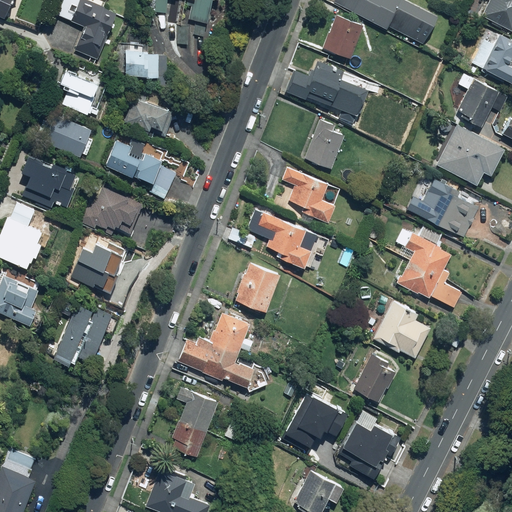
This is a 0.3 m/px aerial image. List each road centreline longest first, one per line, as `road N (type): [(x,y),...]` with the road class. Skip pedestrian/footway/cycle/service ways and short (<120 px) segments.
road 1 (residential): [(283,0),(85,511)]
road 2 (tertiary): [(511,304),(407,511)]
